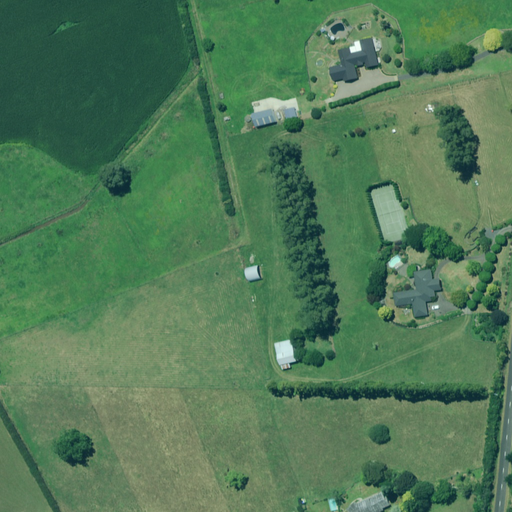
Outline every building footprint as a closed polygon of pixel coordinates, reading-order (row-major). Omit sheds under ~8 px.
[(380,66),(373,39),(362,42),(364,51),(353,54),(351,49),(339,52),(343,66),(331,68),(335,82),(345,80),(345,83),(359,79),(356,68),(367,65),(368,69),(380,66)] [(298,118),(295,109),(285,111),(288,120),(298,118)] [(276,123),(273,110),(253,115),(256,128),(276,123)] [(262,280),(260,268),(248,271),(250,282),(262,280)] [(438,301),(437,297),(436,292),(443,291),(441,280),(434,281),(433,270),(416,273),(418,290),(395,294),(397,307),(414,305),(416,318),(429,316),(427,303),(434,302),(438,301)] [(293,368),(292,364),(299,362),(293,341),(277,345),(282,366),(283,370),(293,368)] [(384,511),(387,511),(386,509),(390,507),(385,494),(351,508),(352,511),(384,511)]
